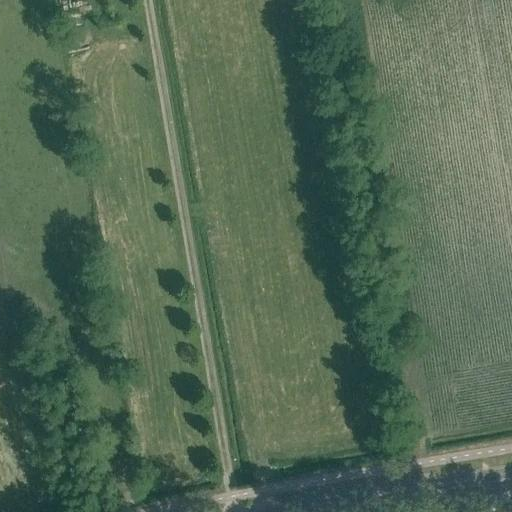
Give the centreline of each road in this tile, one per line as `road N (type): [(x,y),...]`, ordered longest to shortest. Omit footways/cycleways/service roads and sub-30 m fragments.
road 1 (unclassified): [(237,511),(147,0)]
road 2 (secondary): [(324,511),(511,478)]
